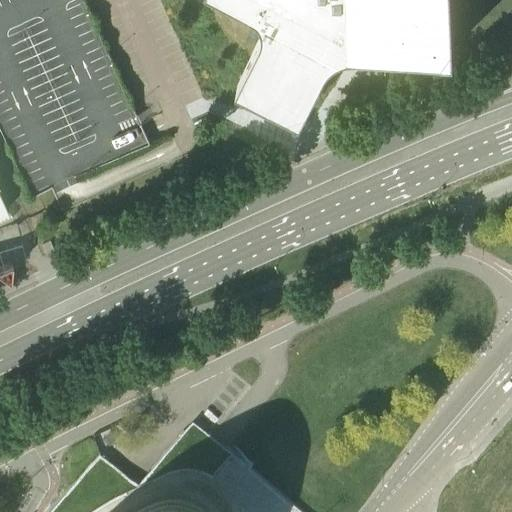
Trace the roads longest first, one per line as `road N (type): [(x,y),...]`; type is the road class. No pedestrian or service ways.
road 1 (residential): [(0,474),(428,265),(460,262),(511,295)]
road 2 (secondary): [(0,363),(511,138)]
road 3 (secondary): [(511,97),(326,168),(0,319)]
road 4 (residential): [(380,511),(511,360)]
